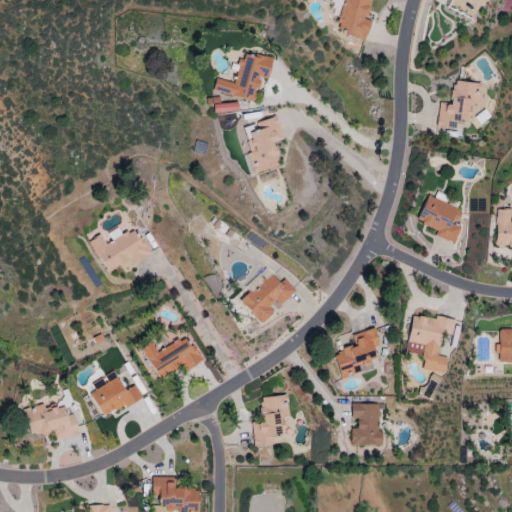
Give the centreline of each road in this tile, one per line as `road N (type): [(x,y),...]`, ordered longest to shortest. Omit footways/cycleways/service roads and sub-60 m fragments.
road 1 (residential): [(0,473),(51,475),(112,456),(265,363),(320,315),(356,266),(383,196),(411,0)]
road 2 (residential): [(368,243),(455,286),(511,295)]
